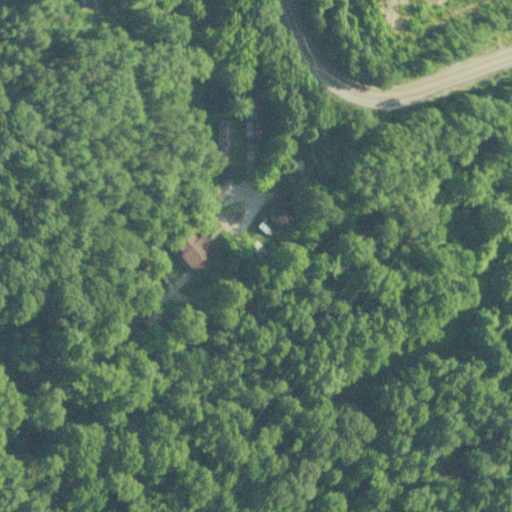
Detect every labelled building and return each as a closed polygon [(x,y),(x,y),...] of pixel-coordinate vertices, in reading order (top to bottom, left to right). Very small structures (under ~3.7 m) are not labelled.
[(77,0),(82,8),(96,0),(77,0)] [(260,137),(259,114),(264,114),(263,102),(248,102),(248,121),(241,121),(241,137),(260,137)] [(225,119),(214,119),(214,161),(225,161),(225,119)] [(221,164),(221,179),(230,179),(230,164),(221,164)] [(291,223),(286,217),(295,209),(279,193),(259,211),(275,227),(276,226),(281,232),(291,223)] [(210,246),(199,232),(192,237),(187,231),(169,246),(192,274),(211,259),(205,251),(210,246)]
